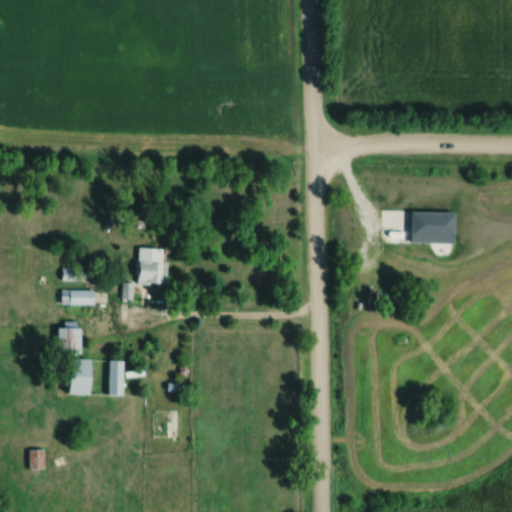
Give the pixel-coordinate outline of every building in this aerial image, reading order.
[(140,247),(140,283),(168,283),(168,247),(140,247)] [(132,282),(128,282),(128,286),(124,286),(125,297),(134,296),(132,282)] [(98,289),(63,289),(63,304),(98,304),(98,289)] [(85,327),(61,327),(61,352),(85,352),(85,327)] [(97,359),(76,359),(77,394),(97,393),(97,359)] [(127,395),(127,359),(113,359),(113,395),(127,395)] [(48,448),(32,448),(32,468),(48,468),(48,448)]
